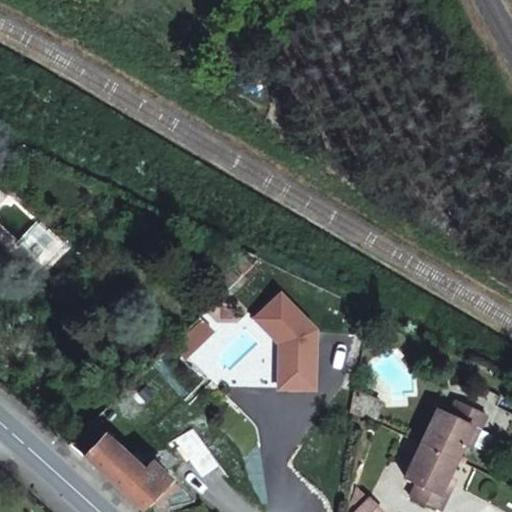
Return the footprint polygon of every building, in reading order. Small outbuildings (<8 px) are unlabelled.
[(193,290),(210,305),(253,260),(232,250),(193,290)] [(281,288),(250,316),(277,346),(275,394),(316,395),(319,330),(281,288)] [(440,504),(446,490),(438,486),(445,468),(461,433),(466,420),(474,424),(480,411),(448,395),(440,411),(431,407),(407,469),(415,472),(407,488),(440,504)] [(511,404),(494,397),(481,427),(475,440),(497,449),(511,416),(511,404)] [(461,433),(475,440),(481,427),(474,424),(466,420),(461,433)] [(82,459),(138,511),(146,503),(165,483),(136,456),(122,469),(96,445),(82,459)] [(454,472),(445,468),(438,486),(446,490),(454,472)] [(173,491),(165,483),(146,503),(154,510),(173,491)]
